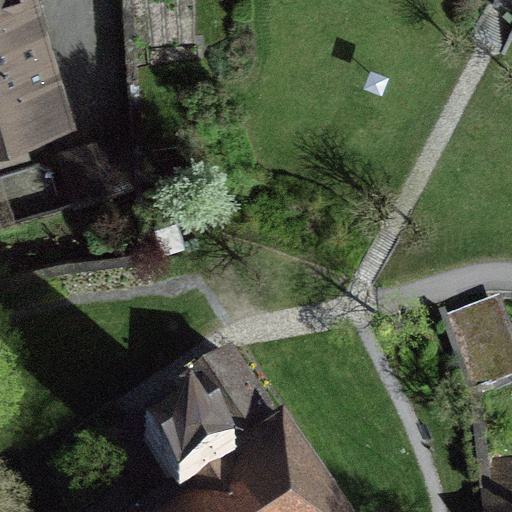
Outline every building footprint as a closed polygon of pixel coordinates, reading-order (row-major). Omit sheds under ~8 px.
[(0,0),(0,153),(78,135),(45,0),(0,0)] [(107,140),(50,159),(68,213),(124,194),(107,140)] [(511,391),(511,332),(507,316),(459,330),(480,401),(511,391)] [(339,511),(282,427),(280,428),(230,355),(179,389),(196,415),(145,448),(174,497),(151,511),(339,511)] [(511,511),(511,466),(492,469),(497,511),(511,511)]
